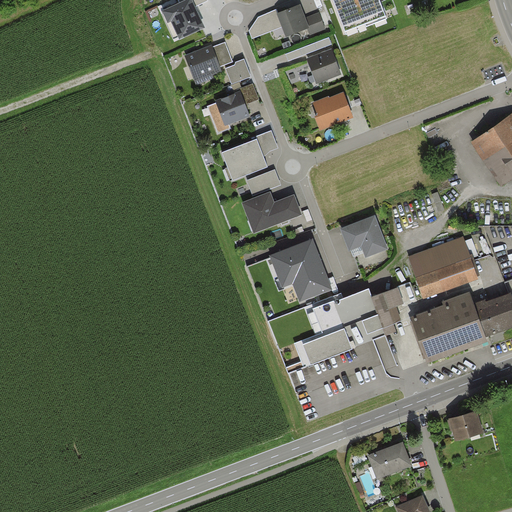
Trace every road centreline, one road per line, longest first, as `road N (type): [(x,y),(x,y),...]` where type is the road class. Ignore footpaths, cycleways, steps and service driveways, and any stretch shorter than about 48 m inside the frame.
road 1 (secondary): [(129,511),(416,403)]
road 2 (track): [(0,110),(225,22)]
road 3 (residential): [(511,82),(302,163)]
road 4 (residential): [(289,157),(240,29)]
